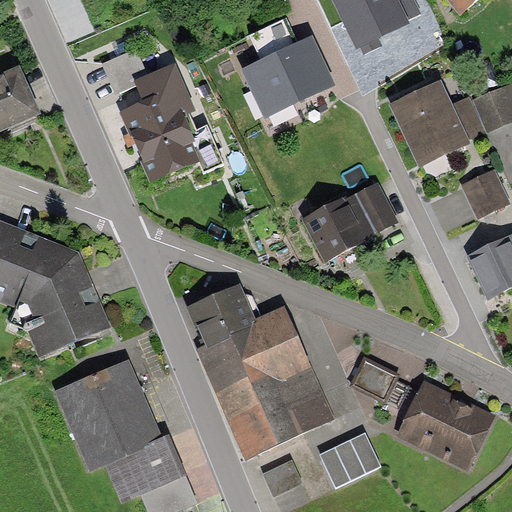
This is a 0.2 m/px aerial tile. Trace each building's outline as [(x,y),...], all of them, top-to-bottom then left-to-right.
[(395,0),(335,0),(358,48),(407,25),(395,0)] [(448,0),(461,15),(479,0),(448,0)] [(332,87),(311,42),(296,49),(245,73),(267,118),(332,87)] [(42,117),(21,68),(0,77),(0,135),(11,131),(13,134),(40,123),(38,119),(42,117)] [(511,101),(504,82),(473,96),(489,132),(490,134),(511,123),(511,101)] [(202,109),(191,83),(120,114),(132,141),(152,187),(197,168),(201,178),(226,167),(219,150),(209,128),(208,125),(193,132),(186,116),(202,109)] [(453,106),(442,83),(391,106),(421,170),(472,146),(470,140),(453,106)] [(473,96),(453,106),(470,140),(489,132),(473,96)] [(228,120),(209,128),(219,150),(238,142),(228,120)] [(511,202),(496,170),(462,186),(479,220),(511,203),(511,202)] [(344,199),(303,221),(326,264),(368,241),(367,240),(398,223),(378,185),(345,202),(344,199)] [(81,254),(4,221),(0,232),(0,300),(17,308),(11,322),(28,329),(39,358),(112,329),(95,287),(81,254)] [(511,236),(468,259),(489,301),(511,289),(511,236)] [(242,283),(189,306),(206,348),(196,352),(247,462),(336,421),(286,308),(258,319),(242,283)] [(400,376),(365,360),(352,387),(386,404),(400,376)] [(148,401),(131,362),(58,395),(93,472),(107,466),(122,500),(130,496),(132,501),(143,496),(149,511),(173,511),(194,503),(148,401)] [(469,474),(496,420),(465,404),(423,383),(395,437),(469,474)] [(365,436),(321,455),(335,487),(379,467),(365,436)] [(292,460),(263,473),(274,496),(303,483),(292,460)]
